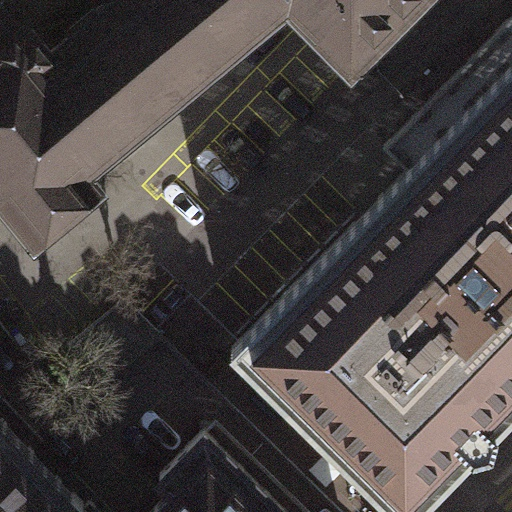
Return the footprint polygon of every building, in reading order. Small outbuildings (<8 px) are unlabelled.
[(0,0),(0,43),(27,20),(8,0),(0,0)] [(414,0),(109,0),(53,49),(27,20),(0,43),(0,194),(34,236),(98,181),(87,167),(289,2),(352,63),(414,0)] [(233,348),(401,511),(410,511),(470,454),(486,449),(496,439),(498,425),(511,411),(511,13),(384,144),(405,166),(355,219),(233,348)] [(95,511),(0,413),(0,511),(95,511)] [(294,511),(206,424),(158,471),(169,482),(140,511),(294,511)]
